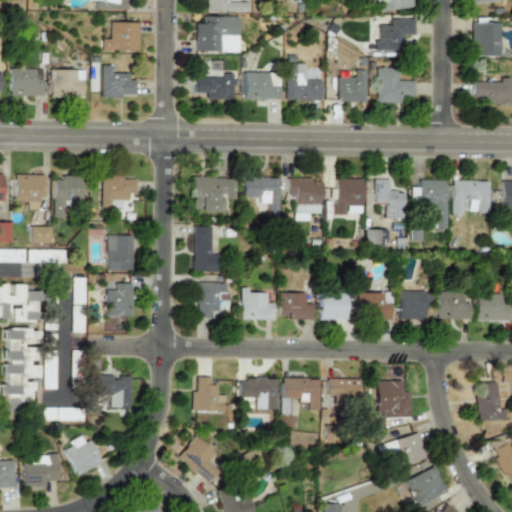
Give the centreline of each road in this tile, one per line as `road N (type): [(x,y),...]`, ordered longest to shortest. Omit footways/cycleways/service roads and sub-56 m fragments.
road 1 (residential): [(74,511),(133,475),(163,409),(168,0)]
road 2 (tertiary): [(0,134),(511,146)]
road 3 (residential): [(91,345),(511,356)]
road 4 (residential): [(484,511),(442,432),(432,356)]
road 5 (residential): [(435,0),(438,146)]
